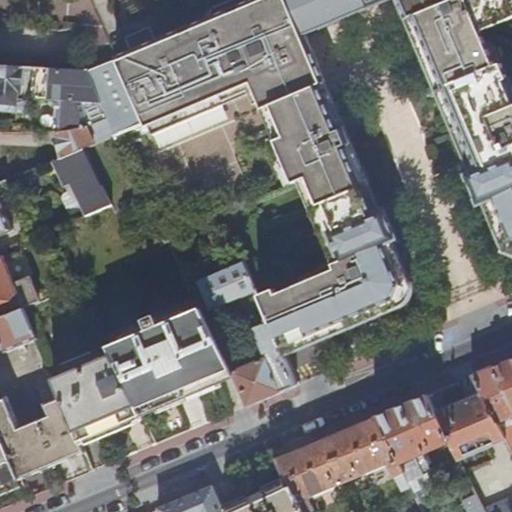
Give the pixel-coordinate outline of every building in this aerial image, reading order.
[(255,0),(158,42),(152,28),(127,38),(133,53),(117,60),(117,61),(144,123),(146,123),(152,136),(223,106),(220,97),(251,84),(252,86),(260,90),(255,92),(293,184),(306,179),(342,261),(258,296),(270,322),(284,356),(331,336),(401,307),(400,304),(407,286),(411,284),(393,241),(397,239),(384,210),(374,214),(363,188),(368,185),(333,100),(327,103),(319,85),(326,83),(306,36),(387,0),(255,0)] [(399,0),(407,18),(450,0),(399,0)] [(511,0),(450,0),(407,18),(467,160),(473,158),(478,171),(472,173),(468,175),(480,204),(484,203),(502,245),(506,244),(511,246),(511,86),(503,64),(497,66),(482,32),(492,28),(490,21),(511,11),(511,0)] [(85,148),(144,123),(117,61),(88,72),(108,119),(89,127),(64,131),(56,131),(61,158),(85,148)] [(30,89),(32,68),(0,65),(0,110),(18,112),(19,91),(22,91),(22,88),(30,89)] [(58,100),(56,131),(64,131),(89,127),(108,119),(88,72),(52,69),(50,99),(58,100)] [(96,172),(85,148),(61,158),(56,161),(66,185),(96,172)] [(467,160),(472,173),(478,171),(473,158),(467,160)] [(0,184),(8,181),(5,172),(0,172),(0,184)] [(113,205),(99,178),(78,187),(81,195),(78,197),(87,215),(113,205)] [(0,236),(14,231),(3,202),(0,195),(0,236)] [(17,284),(5,256),(0,258),(0,312),(11,308),(13,314),(25,309),(43,302),(33,278),(17,284)] [(212,311),(256,291),(245,263),(200,282),(212,311)] [(253,324),(255,328),(270,322),(258,296),(258,294),(239,303),(248,324),(253,324)] [(38,340),(25,309),(13,314),(0,319),(0,349),(4,348),(6,353),(38,340)] [(109,347),(113,355),(143,415),(172,403),(215,385),(236,376),(233,371),(202,309),(173,321),(171,316),(158,322),(156,317),(150,320),(151,324),(140,329),(142,334),(109,347)] [(241,362),(245,362),(254,358),(253,346),(237,314),(219,322),(237,360),(241,362)] [(246,366),(233,371),(236,376),(250,405),(270,397),(297,386),(284,356),(270,322),(255,328),(267,357),(256,362),(254,358),(245,362),(246,366)] [(54,380),(62,397),(80,441),(114,427),(143,415),(113,355),(54,380)] [(474,376),(483,394),(498,424),(511,418),(511,360),(504,364),(474,376)] [(458,404),(437,413),(451,442),(459,458),(506,440),(498,424),(483,394),(458,404)] [(8,396),(0,399),(0,429),(5,443),(21,480),(55,466),(85,453),(80,441),(62,397),(44,404),(49,415),(21,427),(8,396)] [(404,406),(377,417),(407,478),(409,482),(424,476),(422,469),(432,465),(427,453),(451,442),(437,413),(428,396),(404,406)] [(277,459),(287,480),(303,511),(312,511),(315,511),(309,499),(388,466),(397,483),(407,478),(377,417),(327,438),(277,459)] [(511,418),(498,424),(506,440),(511,450),(511,418)] [(0,489),(21,481),(21,480),(5,443),(0,445),(0,489)] [(411,486),(409,482),(407,478),(397,483),(401,491),(411,486)] [(253,495),(223,509),(224,511),(303,511),(287,480),(253,495)] [(176,501),(159,508),(160,511),(224,511),(223,509),(213,486),(176,501)] [(486,511),(511,511),(511,499),(485,510),(486,511)]
